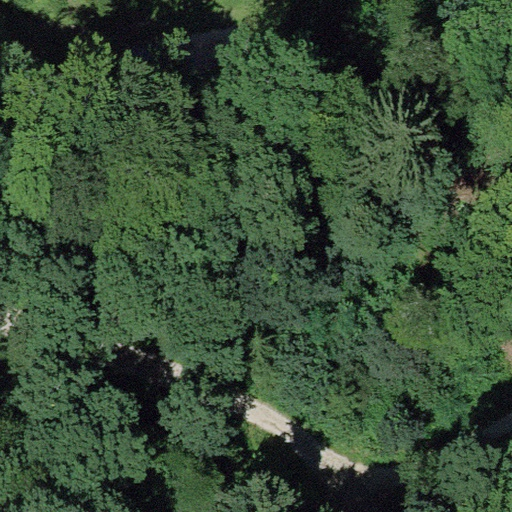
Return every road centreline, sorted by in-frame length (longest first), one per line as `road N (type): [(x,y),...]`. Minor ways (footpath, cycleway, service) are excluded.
road 1 (track): [(0,314),(164,367),(273,413),(361,500)]
road 2 (track): [(361,500),(511,431)]
